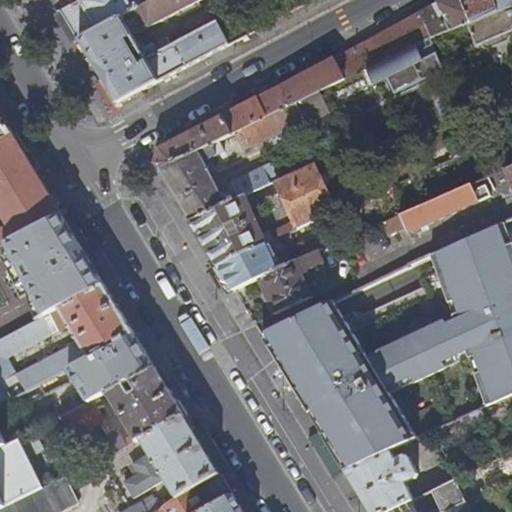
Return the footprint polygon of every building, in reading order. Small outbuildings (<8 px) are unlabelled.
[(127,0),(85,0),(63,12),(80,40),(139,9),(137,4),(132,7),(127,0)] [(139,9),(80,40),(106,81),(120,105),(144,92),(256,33),(245,12),(222,25),(220,22),(172,47),(167,39),(141,51),(133,37),(204,0),(155,0),(151,3),(145,6),(139,9)] [(470,25),(511,7),(511,0),(480,0),(463,7),(460,0),(445,0),(421,13),(431,39),(432,40),(470,25)] [(511,7),(470,25),(479,47),(483,45),(485,48),(489,50),(510,42),(511,37),(510,35),(511,33),(511,7)] [(431,39),(421,13),(333,60),(344,81),(417,46),(431,39)] [(417,46),(367,70),(376,87),(388,81),(395,96),(445,72),(437,54),(424,61),(417,46)] [(344,81),(333,60),(256,101),(266,119),(319,94),(344,81)] [(120,105),(106,81),(101,84),(119,111),(146,96),(144,92),(120,105)] [(319,94),(266,119),(244,131),(253,148),(264,143),(273,138),(277,145),(284,142),(280,135),(308,122),(310,125),(331,116),(319,94)] [(266,119),(256,101),(223,119),(232,136),(237,134),(244,131),(266,119)] [(0,143),(14,137),(0,113),(0,143)] [(232,136),(223,119),(160,152),(157,166),(161,173),(212,147),(232,136)] [(244,131),(237,134),(245,152),(253,148),(244,131)] [(0,246),(61,214),(32,168),(14,137),(0,143),(0,246)] [(212,147),(161,173),(192,223),(239,201),(231,185),(218,192),(204,164),(217,158),(212,147)] [(262,237),(266,246),(277,241),(358,204),(350,201),(334,207),(314,165),(276,183),(296,226),(292,227),(291,225),(271,234),(270,233),(262,237)] [(491,199),(483,180),(401,217),(409,235),(491,199)] [(239,201),(192,223),(220,268),(266,246),(262,237),(245,198),(239,201)] [(61,214),(0,246),(0,257),(10,276),(7,277),(20,302),(31,295),(44,320),(105,287),(61,214)] [(393,454),(413,444),(388,389),(422,374),(425,381),(457,366),(454,360),(464,355),(467,362),(474,359),(496,406),(511,399),(511,280),(490,231),(421,262),(453,328),(438,335),(434,327),(353,367),(325,308),(262,338),(276,359),(348,475),(393,454)] [(314,256),(322,252),(317,240),(294,251),(299,262),(314,256)] [(266,246),(220,268),(234,292),(259,280),(278,271),(274,264),(280,261),(278,256),(282,254),(277,241),(266,246)] [(299,262),(297,263),(302,274),(319,266),(314,256),(299,262)] [(278,271),(259,280),(275,318),(313,301),(308,289),(325,281),(319,266),(302,274),(297,263),(278,271)] [(105,287),(44,320),(0,343),(0,381),(5,390),(19,383),(16,375),(8,361),(72,328),(116,305),(105,287)] [(116,305),(72,328),(80,342),(16,375),(19,383),(25,393),(72,369),(135,336),(116,305)] [(156,370),(135,336),(72,369),(89,403),(108,395),(156,370)] [(185,418),(156,370),(108,395),(134,437),(137,442),(142,439),(185,418)] [(5,390),(0,381),(0,401),(8,397),(5,390)] [(102,424),(93,404),(61,419),(72,440),(102,424)] [(220,475),(185,418),(142,439),(150,454),(134,463),(139,473),(125,482),(135,499),(167,480),(178,499),(220,475)] [(466,433),(461,422),(443,431),(448,441),(466,433)] [(114,452),(126,447),(124,442),(118,430),(106,435),(114,452)] [(134,437),(124,442),(126,447),(137,442),(134,437)] [(0,500),(4,507),(43,488),(17,440),(5,446),(0,448),(0,500)] [(393,454),(348,475),(370,511),(393,511),(415,502),(407,485),(418,480),(419,477),(411,459),(408,458),(397,463),(393,454)] [(205,511),(234,497),(220,475),(178,499),(161,510),(157,511),(205,511)] [(0,509),(0,511),(61,511),(78,504),(65,477),(43,488),(4,507),(0,509)] [(415,502),(393,511),(454,511),(468,505),(456,482),(415,502)] [(157,511),(161,510),(154,497),(131,510),(132,511),(157,511)] [(243,511),(234,497),(205,511),(243,511)]
